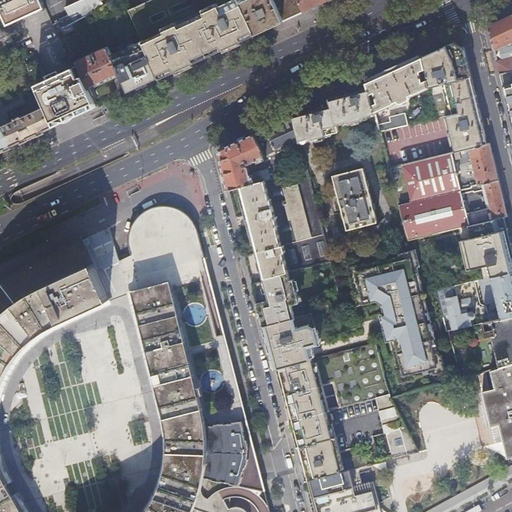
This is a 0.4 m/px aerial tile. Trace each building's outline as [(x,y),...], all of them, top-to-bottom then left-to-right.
[(0,0),(0,11),(1,11),(8,26),(27,17),(45,9),(41,0),(0,0)] [(80,0),(64,8),(68,15),(59,20),(63,26),(72,22),(73,23),(77,21),(91,13),(103,7),(99,0),(80,0)] [(107,47),(120,75),(128,93),(137,89),(159,79),(128,11),(122,0),(116,0),(103,7),(91,13),(107,47)] [(206,57),(239,42),(255,35),(240,2),(239,0),(138,0),(141,5),(128,11),(159,79),(184,67),(206,57)] [(272,27),(283,22),(273,0),(243,0),(240,2),(255,35),(272,27)] [(304,12),(298,0),(273,0),(283,22),(304,12)] [(298,0),(304,12),(330,0),(298,0)] [(486,26),(498,74),(511,70),(511,44),(511,42),(511,41),(511,14),(508,16),(495,22),(486,26)] [(77,21),(73,23),(61,29),(64,34),(80,25),(77,21)] [(454,152),(487,144),(479,114),(471,80),(463,47),(454,42),(424,55),(421,57),(429,88),(437,117),(446,115),(454,152)] [(76,61),(78,65),(89,89),(120,75),(107,47),(76,61)] [(380,76),(366,82),(375,114),(398,102),(402,103),(409,100),(411,97),(429,88),(421,57),(380,76)] [(78,65),(72,68),(54,76),(45,81),(36,61),(26,65),(44,107),(53,127),(73,118),(88,111),(98,107),(89,89),(78,65)] [(511,70),(498,74),(507,107),(511,129),(511,70)] [(324,102),(292,116),(298,139),(298,142),(311,139),(311,141),(338,134),(336,126),(349,122),(349,125),(363,121),(363,119),(375,116),(375,114),(366,82),(349,90),(324,102)] [(0,151),(29,138),(53,127),(44,107),(21,117),(20,117),(13,119),(14,121),(0,127),(0,151)] [(388,117),(391,129),(408,125),(405,113),(388,117)] [(260,131),(254,134),(264,156),(275,151),(276,153),(286,149),(285,145),(298,139),(292,116),(275,124),(260,131)] [(218,155),(227,190),(239,187),(255,183),(253,174),(250,175),(248,167),(244,165),(245,162),(249,164),(257,161),(258,164),(265,160),(264,156),(254,134),(245,138),(233,143),(221,149),(220,152),(218,155)] [(389,168),(408,241),(468,226),(502,217),(507,216),(503,201),(489,144),(487,144),(454,152),(389,168)] [(362,168),(333,176),(340,200),(335,201),(339,207),(342,207),(348,230),(377,222),(362,168)] [(270,179),(268,173),(259,176),(260,182),(263,181),(270,179)] [(251,245),(254,244),(256,252),(244,255),(248,270),(251,283),(287,273),(330,262),(330,260),(329,260),(322,235),(310,238),(296,185),(282,188),(286,204),(284,205),(288,220),(290,219),(296,242),(280,246),(276,227),(277,226),(275,219),(276,218),(276,216),(274,216),(270,199),(268,199),(263,181),(260,182),(255,183),(239,187),(241,195),(239,196),(245,218),(251,245)] [(206,478),(264,489),(251,440),(208,272),(196,227),(189,217),(182,211),(171,206),(157,206),(143,212),(134,222),(129,233),(128,244),(131,255),(117,261),(122,273),(132,291),(171,282),(207,421),(209,449),(206,478)] [(502,217),(468,226),(471,238),(460,240),(468,270),(481,267),(483,279),(511,271),(511,259),(511,255),(511,256),(510,251),(502,217)] [(0,318),(9,308),(41,288),(92,264),(82,240),(29,265),(14,273),(0,282),(0,318)] [(441,355),(439,356),(438,353),(436,353),(435,347),(433,340),(435,340),(431,321),(429,312),(427,313),(422,294),(424,294),(418,268),(421,268),(417,250),(400,254),(400,257),(396,258),(397,259),(385,262),(385,260),(360,266),(358,267),(357,264),(348,266),(352,284),(355,284),(356,288),(353,289),(357,307),(367,305),(366,302),(368,302),(376,300),(383,304),(385,314),(379,316),(385,344),(392,343),(394,352),(392,352),(396,367),(393,368),(397,386),(415,382),(414,380),(418,379),(418,377),(429,374),(429,376),(432,375),(433,378),(446,375),(441,355)] [(96,271),(92,264),(41,288),(9,308),(0,318),(0,511),(25,511),(20,503),(12,489),(11,487),(4,473),(0,463),(0,391),(0,390),(4,377),(24,348),(50,328),(98,305),(110,300),(96,271)] [(501,318),(511,315),(511,271),(483,279),(479,280),(484,302),(497,299),(501,318)] [(262,326),(263,327),(294,318),(292,309),(282,311),(281,308),(299,303),(298,301),(302,300),(301,295),(297,296),(296,291),(299,290),(297,280),(293,281),(293,279),(289,280),(287,273),(251,283),(256,300),(257,305),(256,305),(255,307),(260,324),(262,326)] [(193,511),(200,498),(206,478),(209,449),(207,421),(171,282),(132,291),(139,317),(147,350),(160,397),(168,429),(168,464),(161,489),(153,505),(148,511),(193,511)] [(469,297),(461,299),(462,302),(458,303),(453,286),(437,290),(444,317),(451,315),(454,330),(471,326),(469,318),(473,317),(475,315),(474,313),(471,312),(468,313),(467,307),(471,306),(469,297)] [(496,312),(487,314),(489,321),(498,319),(496,312)] [(319,330),(315,331),(311,314),(294,318),(263,327),(263,329),(262,329),(270,358),(273,368),(274,370),(277,369),(312,360),(308,348),(319,345),(318,342),(322,341),(319,330)] [(511,315),(501,318),(498,319),(489,321),(483,323),(486,337),(492,336),(500,367),(511,363),(511,315)] [(345,355),(344,352),(327,356),(328,360),(345,355)] [(312,360),(277,369),(292,427),(300,458),(306,482),(307,481),(343,472),(342,469),(347,468),(335,423),(331,424),(328,411),(332,410),(320,362),(315,363),(314,359),(312,360)] [(511,363),(500,367),(491,370),(495,387),(482,390),(490,425),(499,423),(503,440),(507,457),(511,456),(511,363)] [(491,370),(466,378),(482,446),(503,440),(499,423),(490,425),(482,390),(495,387),(491,370)] [(418,452),(402,420),(390,397),(389,394),(376,398),(383,425),(393,459),(418,452)] [(343,472),(307,481),(313,504),(315,511),(381,511),(373,482),(362,485),(358,468),(343,472)]
